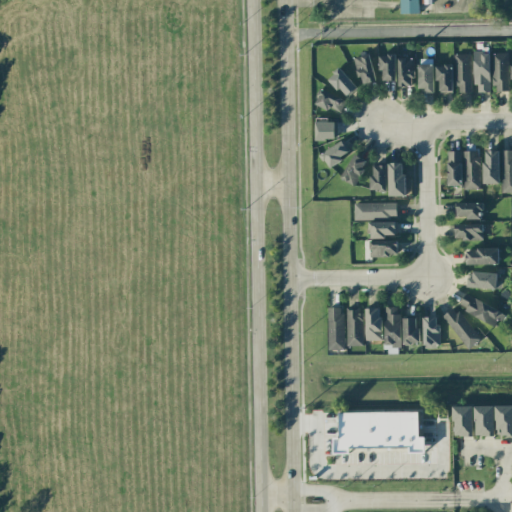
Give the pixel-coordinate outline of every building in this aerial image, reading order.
[(418,0),(399,0),(400,14),(419,13),(418,0)] [(490,92),(489,51),(473,52),(474,92),(490,92)] [(508,91),(508,53),(492,53),(492,91),(508,91)] [(361,84),(376,80),(369,54),(354,58),(361,84)] [(380,55),(381,81),(396,80),(395,54),(380,55)] [(471,54),(455,54),(454,92),(470,92),(471,54)] [(414,58),(398,58),(397,86),(413,86),(414,58)] [(433,93),(433,64),(418,65),(418,93),(433,93)] [(452,65),(435,65),(436,81),(438,81),(438,91),(452,91),(452,65)] [(328,77),(345,98),(357,88),(339,68),(328,77)] [(315,104),(340,113),(345,99),(320,90),(315,104)] [(315,121),(315,139),(335,139),(336,121),(315,121)] [(328,167),(349,153),(341,141),(320,154),(328,167)] [(511,192),(511,149),(500,150),(501,192),(511,192)] [(499,183),(498,150),(483,151),(483,184),(499,183)] [(447,186),(462,186),(461,151),(446,151),(447,186)] [(479,189),(479,151),(463,151),(463,189),(479,189)] [(341,179),(355,186),(367,160),(353,153),(341,179)] [(403,196),(404,163),(388,162),(387,195),(403,196)] [(387,165),(372,165),(371,191),(386,191),(387,165)] [(481,218),(481,202),(454,203),(454,218),(481,218)] [(396,218),(396,203),(354,203),(354,219),(396,218)] [(395,221),(369,222),(369,237),(396,236),(395,221)] [(482,239),(482,224),(455,223),(455,239),(482,239)] [(370,256),(398,256),(398,240),(369,241),(370,256)] [(498,248),(465,248),(465,265),(498,264),(498,248)] [(496,272),(469,272),(468,288),(496,289),(496,272)] [(457,307),(496,327),(503,313),(465,293),(457,307)] [(400,306),(383,307),(384,346),(400,346),(400,306)] [(327,308),(328,351),(344,351),(343,307),(327,308)] [(480,338),(454,307),(441,317),(468,348),(480,338)] [(345,308),(346,346),(363,346),(362,308),(345,308)] [(364,309),(365,340),(381,340),(380,309),(364,309)] [(422,317),(422,347),(438,347),(438,317),(422,317)] [(418,318),(402,318),(403,344),(418,344),(418,318)] [(511,405),(495,406),(495,435),(511,434),(511,405)] [(473,436),(472,406),(453,406),(453,436),(473,436)] [(494,436),(493,406),(474,406),(475,436),(494,436)] [(340,412),(340,437),(334,437),(334,453),(349,453),(349,447),(410,447),(410,453),(425,453),(425,437),(419,437),(418,412),(340,412)]
